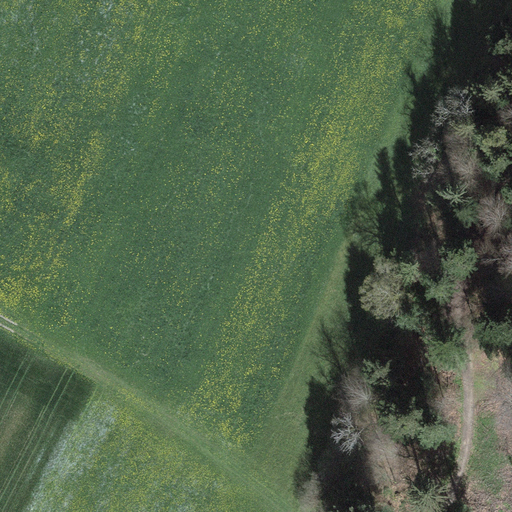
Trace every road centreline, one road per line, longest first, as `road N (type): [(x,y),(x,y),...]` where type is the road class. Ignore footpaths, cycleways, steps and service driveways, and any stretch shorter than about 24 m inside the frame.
road 1 (track): [(0,318),(305,501),(334,498),(362,474),(460,288)]
road 2 (track): [(511,178),(460,288),(472,406),(443,511)]
